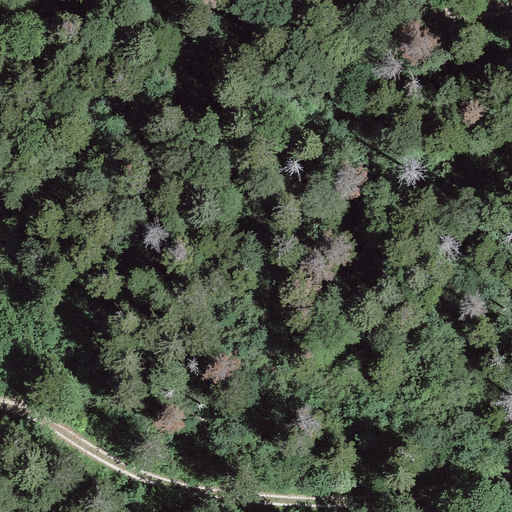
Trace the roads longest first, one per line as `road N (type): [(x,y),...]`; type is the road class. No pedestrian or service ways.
road 1 (track): [(0,408),(16,409),(141,477),(235,500),(382,502),(511,473)]
road 2 (track): [(511,8),(415,17),(328,0)]
